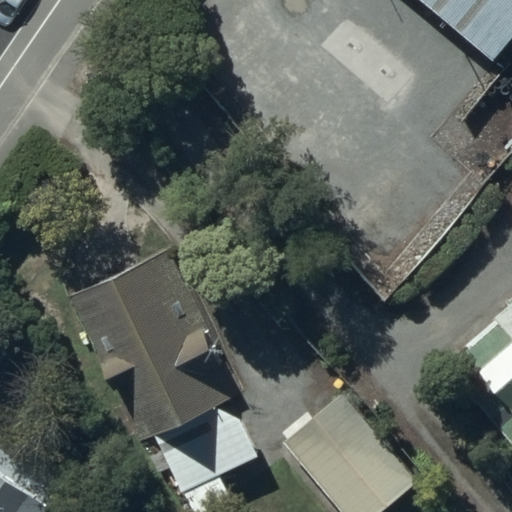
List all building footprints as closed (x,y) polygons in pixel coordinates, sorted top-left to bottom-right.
[(511,0),(433,0),(508,64),(511,59),(511,0)] [(168,260),(104,289),(195,492),(268,460),(222,357),(231,353),(211,308),(194,316),(168,260)] [(511,329),(511,350),(491,371),(511,392),(511,307),(501,318),(511,329)] [(350,391),(291,440),(349,511),(385,511),(424,481),(350,391)] [(47,511),(0,473),(0,511),(47,511)]
